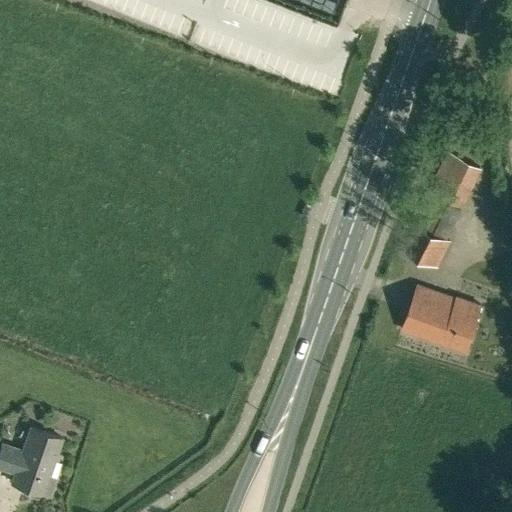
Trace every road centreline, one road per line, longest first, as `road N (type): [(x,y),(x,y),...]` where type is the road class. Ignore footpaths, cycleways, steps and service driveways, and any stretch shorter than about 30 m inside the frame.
road 1 (secondary): [(250,511),(431,0)]
road 2 (unknown): [(192,0),(307,42),(335,35),(351,0)]
